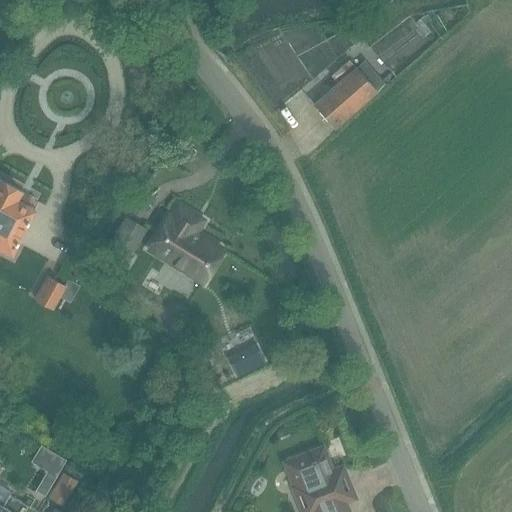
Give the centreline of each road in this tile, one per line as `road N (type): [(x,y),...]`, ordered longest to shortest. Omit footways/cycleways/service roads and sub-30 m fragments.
road 1 (residential): [(368,376),(274,156),(154,0)]
road 2 (residential): [(223,511),(263,428),(281,411),(368,376)]
road 3 (residential): [(421,511),(368,376)]
road 4 (unknown): [(68,0),(21,64),(0,111)]
